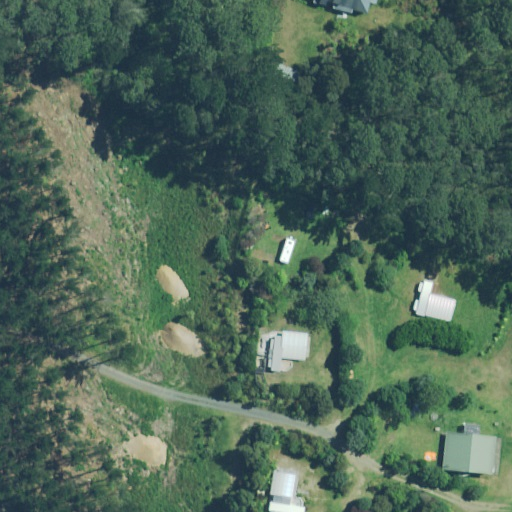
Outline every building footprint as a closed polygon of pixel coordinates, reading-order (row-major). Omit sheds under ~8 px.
[(306,0),(352,14),(353,11),(367,15),(371,4),(376,6),(378,0),(306,0)] [(434,285),(422,282),(414,314),(453,323),(458,302),(431,296),(434,285)] [(310,335),(271,333),(269,371),(281,372),(282,359),(308,361),(310,335)] [(501,438),(447,433),(444,471),(490,476),(492,455),(499,456),(501,438)] [(297,476),(273,473),(267,511),(306,511),(307,509),(293,507),(297,476)]
